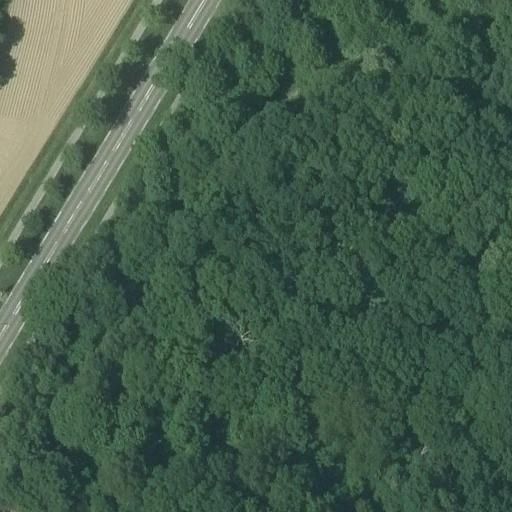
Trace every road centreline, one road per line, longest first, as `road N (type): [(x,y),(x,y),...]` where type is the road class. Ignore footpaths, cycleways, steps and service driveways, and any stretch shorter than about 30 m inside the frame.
road 1 (track): [(511,6),(385,50),(252,111),(48,439)]
road 2 (primary): [(0,337),(206,0)]
